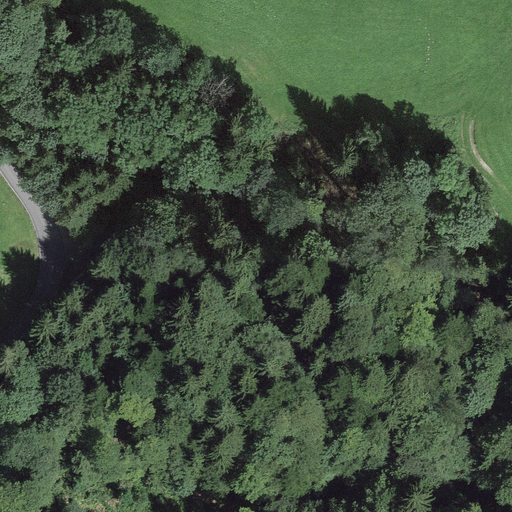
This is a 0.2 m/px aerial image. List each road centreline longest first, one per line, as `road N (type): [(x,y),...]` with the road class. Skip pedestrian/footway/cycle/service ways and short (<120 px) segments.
road 1 (track): [(0,151),(41,215),(51,255),(40,303),(0,349)]
road 2 (track): [(511,49),(468,125),(477,163),(511,199)]
